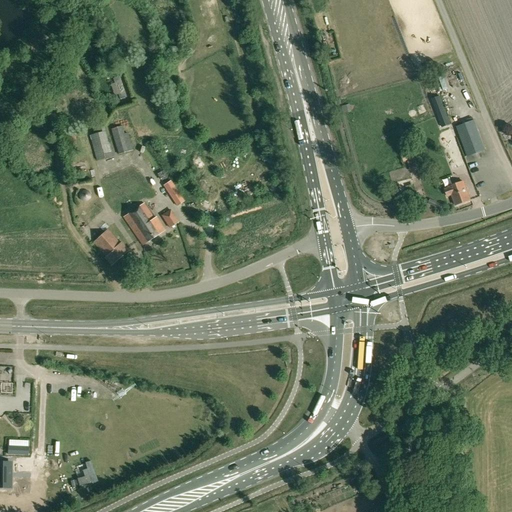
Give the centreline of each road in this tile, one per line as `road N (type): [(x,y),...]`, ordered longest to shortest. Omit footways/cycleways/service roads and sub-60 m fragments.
road 1 (unclassified): [(20,295),(176,294),(220,283),(323,235)]
road 2 (tertiary): [(75,328),(200,329),(337,309)]
road 3 (tertiary): [(334,292),(75,328)]
road 4 (primary): [(265,0),(323,235)]
road 5 (primary): [(347,228),(288,0)]
road 6 (primary): [(320,410),(273,451),(132,511)]
road 7 (primary): [(180,511),(300,456),(339,420)]
road 8 (unclassified): [(511,341),(361,441)]
road 9 (unclassified): [(347,228),(444,222),(511,203)]
road 10 (primary): [(511,238),(358,287)]
road 11 (primary): [(359,304),(511,258)]
